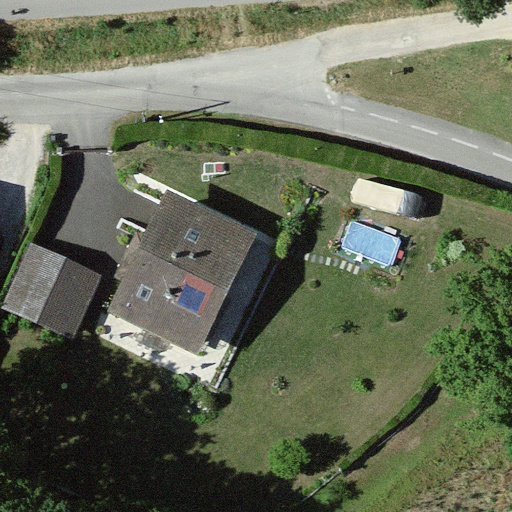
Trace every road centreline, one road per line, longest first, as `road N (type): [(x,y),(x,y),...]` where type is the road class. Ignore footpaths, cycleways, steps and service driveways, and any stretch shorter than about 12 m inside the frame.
road 1 (unclassified): [(0,96),(169,84),(339,112),(511,169)]
road 2 (track): [(169,84),(511,19)]
